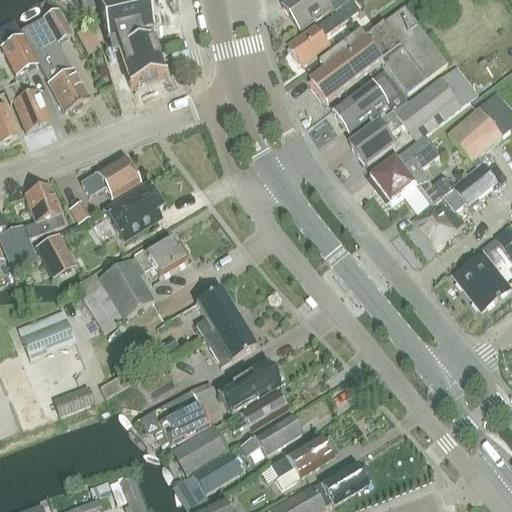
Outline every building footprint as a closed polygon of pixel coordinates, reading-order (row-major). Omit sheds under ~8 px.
[(156,80),(163,78),(151,42),(141,45),(138,36),(152,33),(143,0),(84,0),(78,2),(82,16),(97,12),(105,44),(108,44),(111,57),(117,56),(129,90),(136,87),(137,89),(157,83),(156,80)] [(300,35),(332,12),(324,0),(294,0),(282,9),(300,35)] [(408,98),(448,67),(405,10),(365,40),(361,35),(320,67),(325,74),(310,85),(327,107),(382,65),(408,98)] [(58,12),(20,34),(48,86),(64,117),(72,112),(72,113),(76,115),(82,112),(82,108),(81,107),(89,103),(72,73),(71,73),(56,47),(72,38),(58,12)] [(322,42),(348,23),(341,13),(288,51),(295,60),(293,61),(298,69),(300,68),(302,71),(329,51),(322,42)] [(81,28),(88,46),(101,41),(94,23),(81,28)] [(36,68),(21,39),(0,50),(15,79),(36,68)] [(416,146),(478,99),(456,70),(394,117),(379,128),(379,127),(350,149),(367,172),(396,150),(389,140),(403,129),(416,146)] [(408,106),(389,82),(384,75),(331,114),(350,138),(389,108),(395,116),(408,106)] [(25,137),(50,126),(37,95),(23,101),(17,87),(3,92),(9,107),(12,106),(25,137)] [(479,113),(448,140),(474,166),(511,132),(511,115),(496,97),(478,113),(479,113)] [(0,147),(2,146),(8,148),(10,143),(18,140),(5,110),(0,112),(0,147)] [(397,162),(371,182),(382,197),(379,199),(387,209),(390,206),(392,209),(414,192),(431,213),(454,193),(453,191),(452,192),(444,182),(433,190),(421,175),(441,160),(432,148),(402,170),(397,162)] [(125,163),(121,162),(80,187),(89,201),(104,192),(112,204),(139,188),(125,163)] [(431,213),(413,227),(435,253),(466,228),(456,216),(466,208),(468,211),(498,186),(483,168),(453,191),(454,193),(431,213)] [(147,189),(104,215),(123,245),(159,222),(155,215),(161,212),(147,189)] [(25,200),(35,228),(23,232),(22,230),(0,239),(0,244),(12,274),(36,264),(27,242),(48,235),(49,236),(64,231),(49,191),(38,195),(37,192),(28,196),(28,198),(25,200)] [(69,202),(77,216),(90,210),(82,195),(69,202)] [(511,264),(511,239),(508,233),(495,242),(511,264)] [(185,252),(179,252),(177,250),(170,240),(134,262),(144,277),(152,272),(158,282),(187,265),(186,263),(188,258),(185,252)] [(481,316),(511,293),(483,258),(454,282),(481,316)] [(128,265),(98,284),(94,278),(74,290),(103,337),(123,325),(154,306),(128,265)] [(213,336),(237,322),(220,292),(195,307),(205,323),(195,329),(203,342),(213,336)] [(255,352),(237,322),(213,336),(203,342),(220,372),(255,352)] [(29,364),(74,346),(66,323),(20,341),(29,364)] [(174,390),(161,369),(138,382),(152,404),(174,390)] [(265,369),(217,397),(231,420),(279,391),(278,389),(281,387),(281,384),(276,375),(273,375),(270,376),(265,369)] [(87,390),(53,404),(60,420),(94,406),(87,390)] [(210,430),(197,407),(190,396),(152,417),(170,451),(210,430)] [(251,437),(286,416),(275,396),(227,425),(234,436),(246,429),(251,437)] [(265,461),(301,439),(289,419),(248,444),(256,456),(260,453),(265,461)] [(186,479),(227,455),(212,431),(171,455),(186,479)] [(319,440),(270,470),(277,482),(275,483),(281,494),(300,484),(299,483),(333,462),(330,457),(335,453),(329,442),(323,446),(319,440)] [(229,456),(191,479),(204,499),(242,476),(229,456)] [(353,467),(319,487),(320,487),(312,492),(311,490),(272,511),(323,511),(324,511),(332,507),(333,509),(367,489),(365,487),(370,484),(371,480),(365,471),(362,470),(357,473),(353,467)] [(142,511),(131,482),(118,486),(127,511),(142,511)] [(100,511),(92,492),(79,497),(82,503),(60,511),(100,511)]
